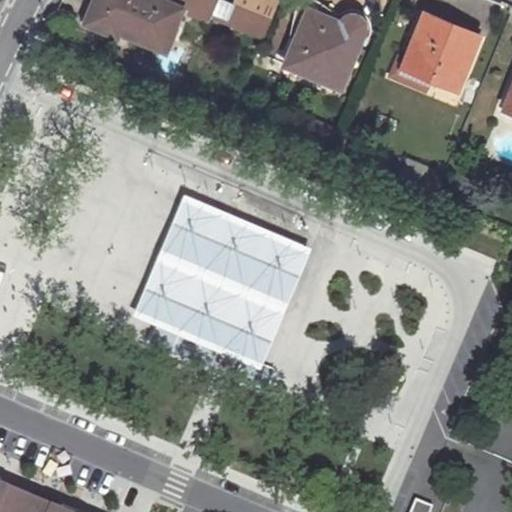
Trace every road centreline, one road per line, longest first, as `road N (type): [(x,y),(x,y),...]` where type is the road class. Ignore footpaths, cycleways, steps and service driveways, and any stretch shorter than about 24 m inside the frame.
road 1 (unknown): [(0,296),(13,336),(409,498)]
road 2 (unclassified): [(249,511),(0,406)]
road 3 (unknown): [(409,498),(511,257)]
road 4 (unknown): [(0,128),(37,139),(47,158),(0,287)]
